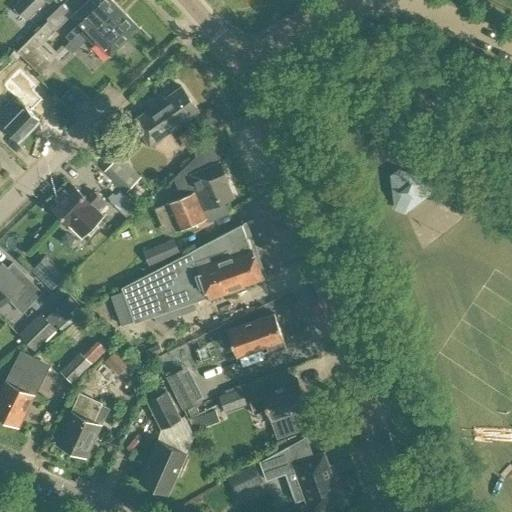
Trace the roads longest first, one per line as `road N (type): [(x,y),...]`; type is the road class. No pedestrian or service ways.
road 1 (tertiary): [(402,511),(270,129),(237,62)]
road 2 (residential): [(0,208),(102,106),(122,96)]
road 3 (unclassified): [(365,3),(433,9),(511,47)]
road 4 (unclassified): [(237,62),(312,20),(365,3)]
road 5 (residential): [(113,511),(0,459)]
